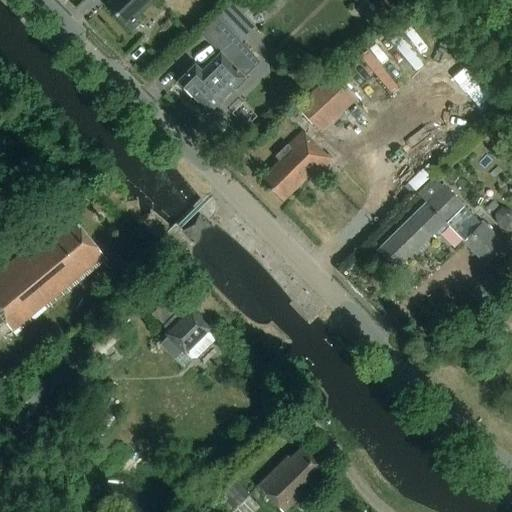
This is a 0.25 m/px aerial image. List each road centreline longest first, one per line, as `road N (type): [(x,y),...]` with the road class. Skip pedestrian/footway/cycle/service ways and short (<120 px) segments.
road 1 (tertiary): [(511,469),(40,0)]
road 2 (track): [(379,511),(319,424),(260,358)]
